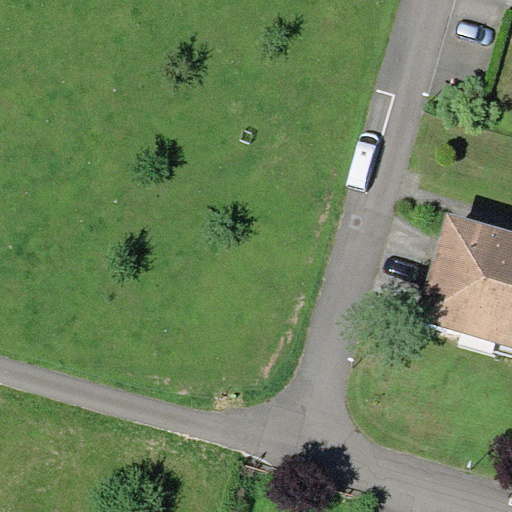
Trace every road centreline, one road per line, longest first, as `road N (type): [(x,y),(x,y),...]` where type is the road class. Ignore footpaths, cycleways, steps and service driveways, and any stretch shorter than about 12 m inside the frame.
road 1 (residential): [(427,0),(300,446),(511,506)]
road 2 (track): [(0,365),(300,446)]
